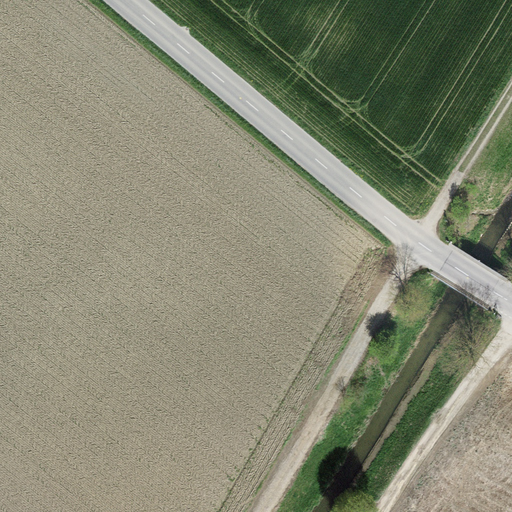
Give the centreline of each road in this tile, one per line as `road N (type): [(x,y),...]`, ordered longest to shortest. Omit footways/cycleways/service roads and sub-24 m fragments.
road 1 (tertiary): [(124,0),(418,242),(511,303)]
road 2 (track): [(418,242),(260,511)]
road 3 (track): [(511,319),(384,511)]
road 4 (track): [(418,242),(511,90)]
